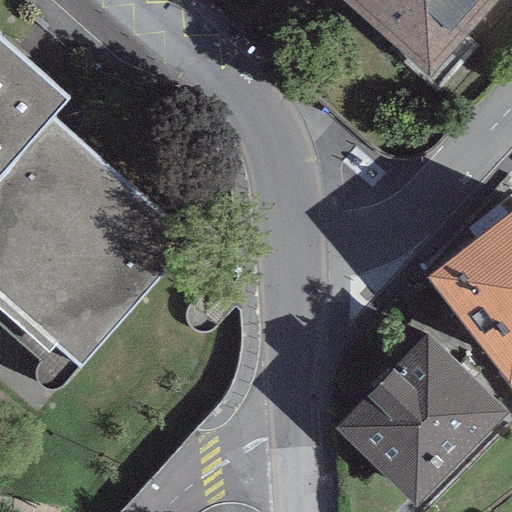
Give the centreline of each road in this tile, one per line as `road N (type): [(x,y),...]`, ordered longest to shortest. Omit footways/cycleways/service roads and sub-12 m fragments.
road 1 (residential): [(130,0),(261,128),(281,185),(287,249)]
road 2 (residential): [(287,249),(389,225),(511,124)]
road 3 (residential): [(294,435),(287,249)]
road 4 (residential): [(294,435),(265,438),(209,469),(166,511)]
